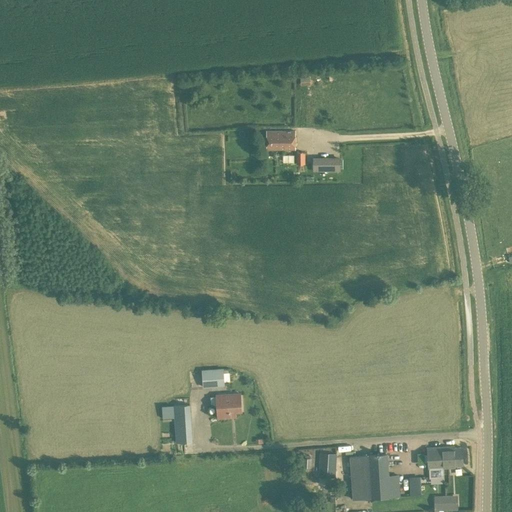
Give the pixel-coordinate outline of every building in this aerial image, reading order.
[(309,77),(300,77),(301,85),(310,85),(309,77)] [(266,131),(267,149),(295,149),(295,131),(266,131)] [(296,152),(296,164),(305,164),(305,152),(296,152)] [(338,171),(338,160),(314,160),(314,171),(338,171)] [(223,369),(203,370),(204,386),(224,385),(223,369)] [(241,393),(216,395),(217,417),(236,416),(235,411),(242,411),(241,393)] [(192,441),(189,404),(167,405),(168,414),(174,413),(176,442),(192,441)] [(463,465),(462,447),(454,448),(453,447),(427,448),(429,468),(455,467),(454,465),(463,465)] [(335,454),(319,454),(319,471),(335,472),(335,454)] [(398,474),(389,475),(387,454),(350,456),(352,499),(371,498),(400,496),(398,474)] [(422,493),(421,475),(410,476),(411,494),(422,493)] [(457,510),(457,495),(434,495),(434,510),(457,510)]
